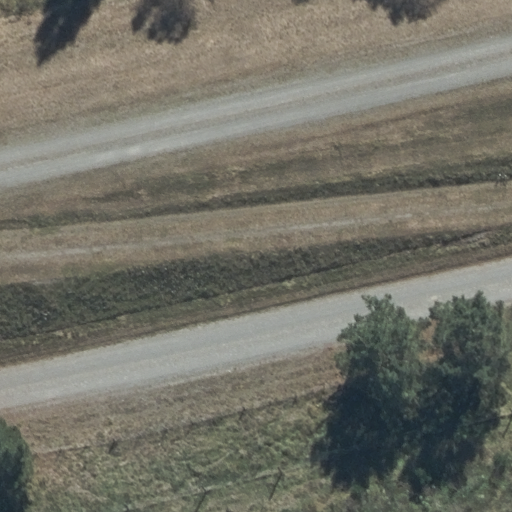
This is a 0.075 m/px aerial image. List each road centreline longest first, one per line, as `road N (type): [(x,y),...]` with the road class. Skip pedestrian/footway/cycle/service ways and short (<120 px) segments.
road 1 (unclassified): [(511,283),(0,396)]
road 2 (track): [(0,237),(170,229),(511,192)]
